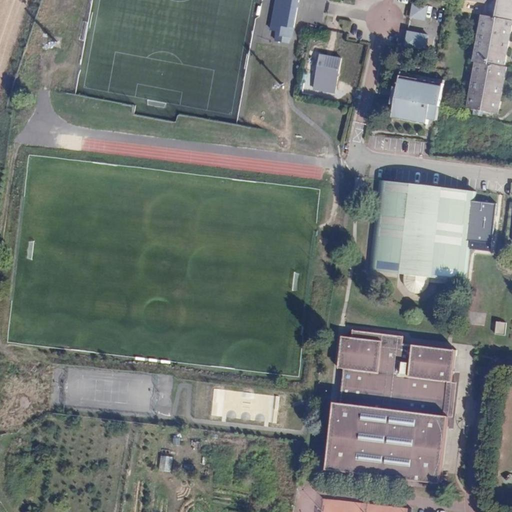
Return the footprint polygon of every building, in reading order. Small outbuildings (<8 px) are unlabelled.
[(294,27),(298,0),(275,0),(270,29),(277,31),(279,24),(294,27)] [(476,63),(467,108),(475,109),(497,114),(506,67),(504,67),(511,22),(511,0),(471,0),(484,2),(489,3),(487,16),(482,15),(473,62),(476,63)] [(427,8),(413,5),(410,19),(424,22),(427,8)] [(428,38),(407,34),(405,48),(426,51),(428,38)] [(336,80),(340,58),(320,54),(315,76),(336,80)] [(436,128),(444,83),(400,74),(397,91),(394,107),(391,123),(427,130),(427,126),(436,128)] [(475,201),(476,193),(378,181),(368,270),(404,274),(429,278),(465,282),(469,249),(475,201)] [(496,204),(475,201),(469,249),(490,252),(496,204)] [(429,278),(404,274),(403,275),(402,279),(402,281),(403,284),(403,286),(404,288),(406,290),(407,291),(411,293),(413,294),(417,294),(420,294),(422,293),(424,291),(426,289),(427,288),(429,285),(429,283),(429,281),(429,278)] [(494,334),(505,335),(506,323),(496,322),(494,334)] [(352,338),(342,337),(338,369),(344,370),(339,404),(334,403),(326,470),(415,481),(440,484),(448,417),(452,418),(457,384),(453,383),(457,351),(404,344),(405,337),(353,331),(352,338)] [(171,472),(172,456),(160,456),(159,471),(171,472)]
